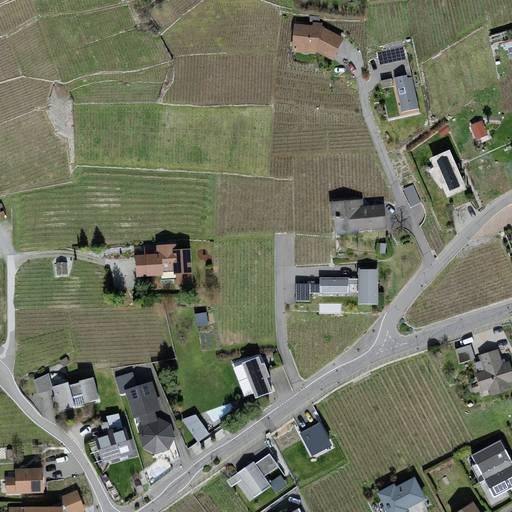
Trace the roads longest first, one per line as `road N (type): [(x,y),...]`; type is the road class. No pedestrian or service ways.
road 1 (residential): [(390,348),(206,460),(144,511)]
road 2 (unknown): [(350,55),(367,118),(431,271)]
road 3 (residential): [(390,348),(394,312),(511,195)]
road 4 (unclassified): [(108,511),(77,451),(33,415),(0,373)]
road 5 (track): [(0,231),(11,307),(0,373)]
road 6 (residential): [(511,306),(390,348)]
